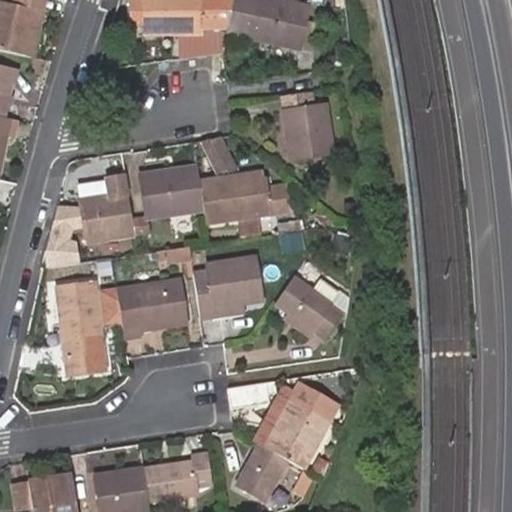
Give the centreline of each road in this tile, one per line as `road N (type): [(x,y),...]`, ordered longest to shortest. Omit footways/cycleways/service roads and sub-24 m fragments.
road 1 (residential): [(0,331),(93,0)]
road 2 (primary): [(478,0),(511,250)]
